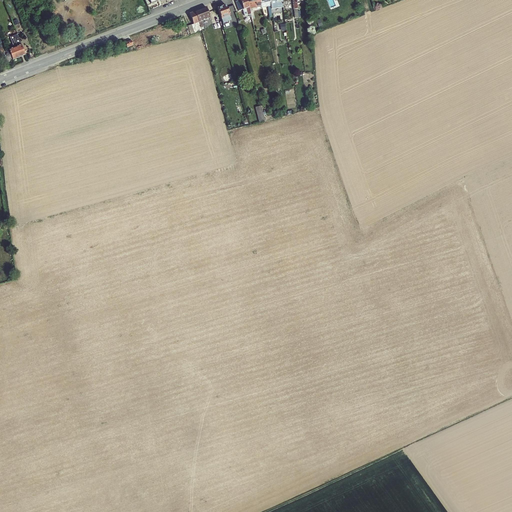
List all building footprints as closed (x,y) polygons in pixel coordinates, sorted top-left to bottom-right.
[(243,10),(239,0),(235,2),(238,11),(243,10),(244,16),(247,16),(250,30),(254,29),(251,19),(254,19),(253,13),(254,11),(262,9),(261,7),(261,6),(249,8),(243,10)] [(243,10),(249,8),(246,0),(239,0),(243,10)] [(246,0),(249,8),(261,6),(261,4),(259,0),(246,0)] [(271,0),(270,0),(270,2),(271,9),(283,8),(283,1),(276,2),(275,0),(271,0)] [(282,0),(283,0),(286,0),(292,0),(294,10),(295,18),(298,17),(297,9),(296,0),(282,0)] [(221,20),(229,17),(230,16),(226,5),(217,8),(221,20)] [(194,12),(198,22),(199,23),(202,21),(209,18),(206,7),(194,12)] [(198,22),(194,12),(189,14),(193,24),(198,22)] [(198,22),(193,24),(191,25),(192,29),(189,30),(190,35),(201,31),(200,27),(199,23),(198,22)] [(0,39),(0,57),(6,55),(8,62),(25,55),(17,35),(9,37),(13,48),(4,51),(2,49),(0,44),(1,43),(0,39)] [(265,119),(264,116),(268,116),(266,107),(261,108),(260,105),(256,107),(259,120),(265,119)]
